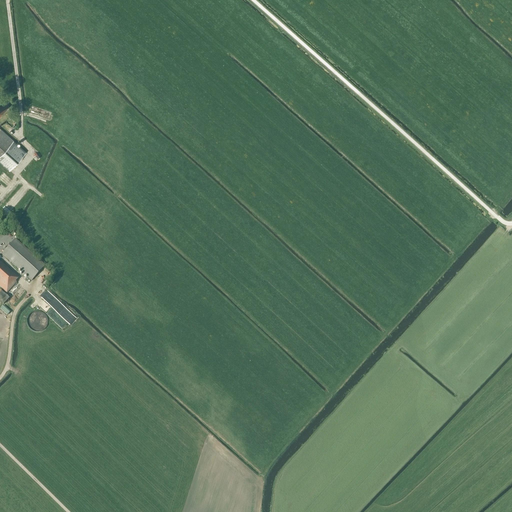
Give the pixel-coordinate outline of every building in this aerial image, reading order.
[(0,116),(9,107),(0,98),(0,116)] [(0,162),(9,171),(26,152),(0,128),(0,162)] [(31,281),(38,273),(45,266),(15,239),(1,254),(31,281)] [(0,262),(0,287),(6,293),(16,282),(15,281),(18,278),(1,262),(0,262)] [(9,298),(3,293),(0,295),(0,300),(4,304),(9,298)] [(3,305),(0,308),(7,314),(10,312),(3,305)] [(40,311),(37,311),(35,311),(32,312),(30,314),(28,316),(27,319),(27,322),(27,324),(28,327),(30,329),(32,331),(35,332),(37,332),(40,332),(43,331),(45,329),(46,327),(47,324),(48,322),(47,319),(46,316),(45,314),(43,312),(40,311)] [(55,322),(63,328),(67,323),(60,317),(55,322)]
